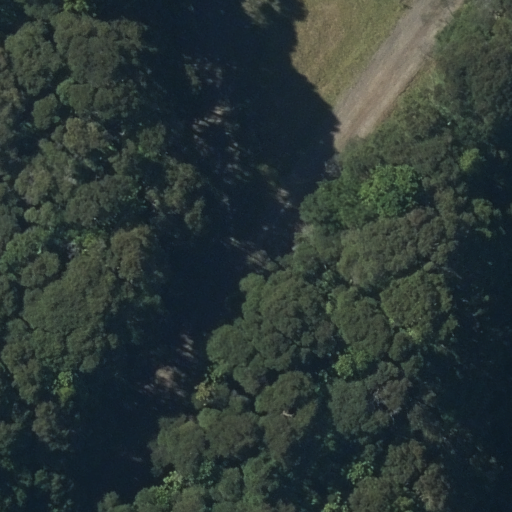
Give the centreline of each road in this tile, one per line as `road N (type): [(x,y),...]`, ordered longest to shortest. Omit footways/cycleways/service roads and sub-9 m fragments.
road 1 (track): [(85,511),(219,287),(419,0)]
road 2 (track): [(195,0),(219,287)]
